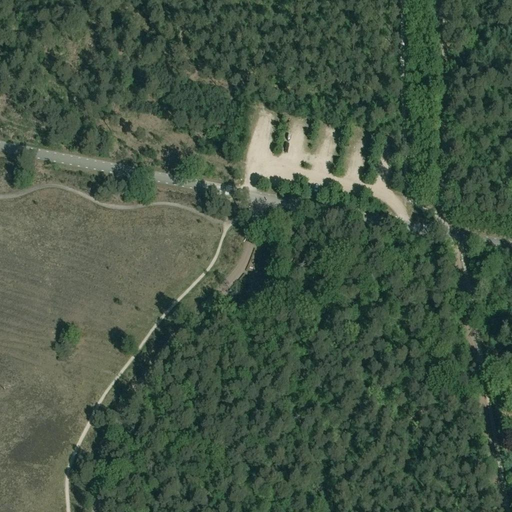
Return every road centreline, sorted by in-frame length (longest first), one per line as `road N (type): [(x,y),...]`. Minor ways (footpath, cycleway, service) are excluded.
road 1 (tertiary): [(439,232),(0,146)]
road 2 (track): [(501,511),(452,234)]
road 3 (track): [(440,217),(436,0)]
road 4 (track): [(383,193),(264,172),(246,194)]
